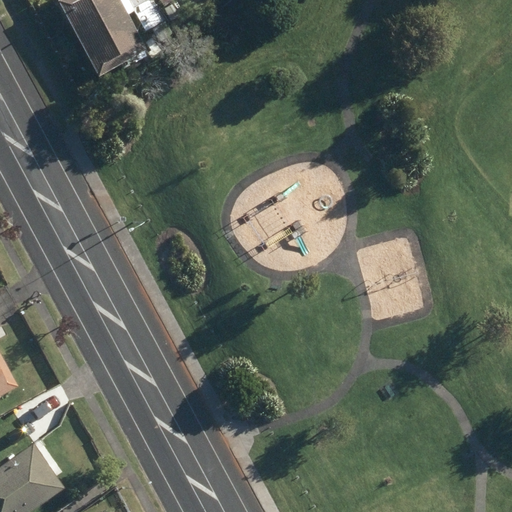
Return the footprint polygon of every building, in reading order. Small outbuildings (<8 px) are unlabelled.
[(163,25),(150,2),(149,0),(70,0),(59,6),(100,79),(148,53),(129,17),(136,13),(147,33),(163,25)] [(164,12),(172,24),(184,17),(176,5),(164,12)] [(155,37),(161,47),(172,40),(167,31),(155,37)] [(0,395),(18,386),(0,353),(0,395)] [(0,466),(0,511),(29,511),(64,488),(33,443),(0,466)]
